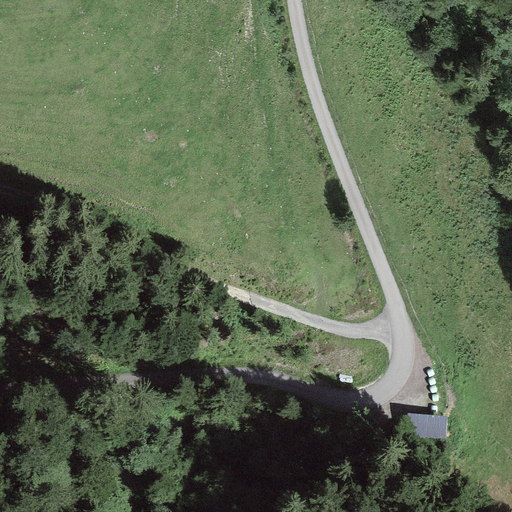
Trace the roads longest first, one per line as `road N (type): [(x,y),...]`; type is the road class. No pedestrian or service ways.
road 1 (track): [(0,388),(234,373),(355,401),(393,379),(403,353),(398,314),(316,96),(294,0)]
road 2 (track): [(401,329),(327,325),(0,198)]
